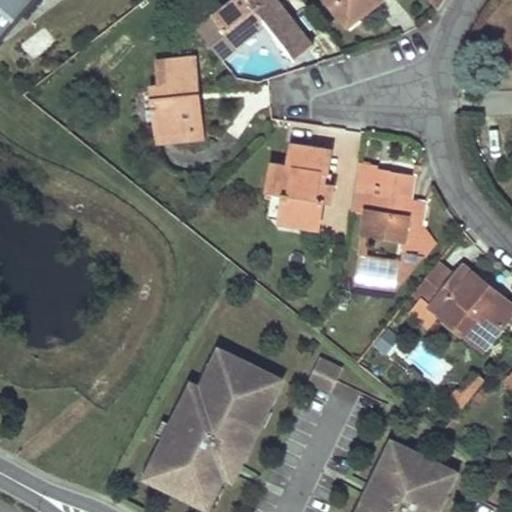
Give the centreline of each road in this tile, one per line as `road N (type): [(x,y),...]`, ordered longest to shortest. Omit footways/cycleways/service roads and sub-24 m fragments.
road 1 (residential): [(437,107),(438,137),(458,186),(511,248)]
road 2 (residential): [(311,108),(437,107)]
